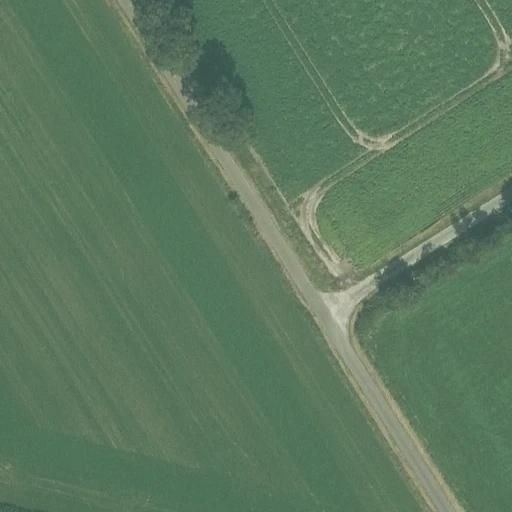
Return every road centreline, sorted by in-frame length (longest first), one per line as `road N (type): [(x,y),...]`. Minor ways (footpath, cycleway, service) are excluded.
road 1 (unclassified): [(323,313),(126,0)]
road 2 (unclassified): [(448,511),(323,313)]
road 3 (unclassified): [(323,313),(511,194)]
